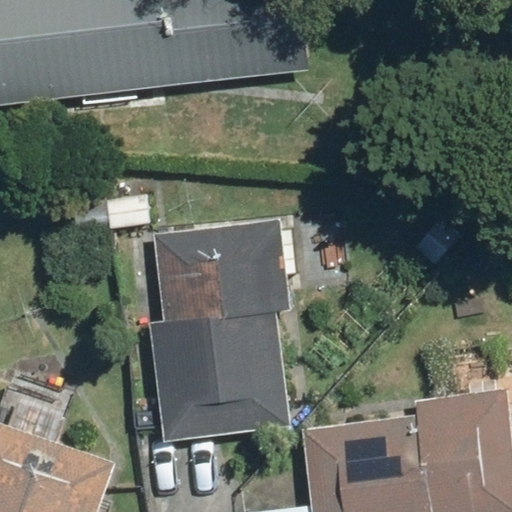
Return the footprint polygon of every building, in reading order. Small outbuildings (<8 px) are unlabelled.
[(0,0),(0,107),(316,79),(308,0),(0,0)] [(156,186),(99,188),(101,231),(158,229),(156,186)] [(158,439),(168,438),(289,429),(273,222),(153,231),(160,323),(149,324),(158,439)] [(443,362),(446,393),(398,398),(400,417),(304,426),(312,508),(246,510),(246,511),(511,511),(511,386),(498,388),(495,357),(443,362)] [(0,425),(0,511),(101,511),(117,469),(0,425)]
